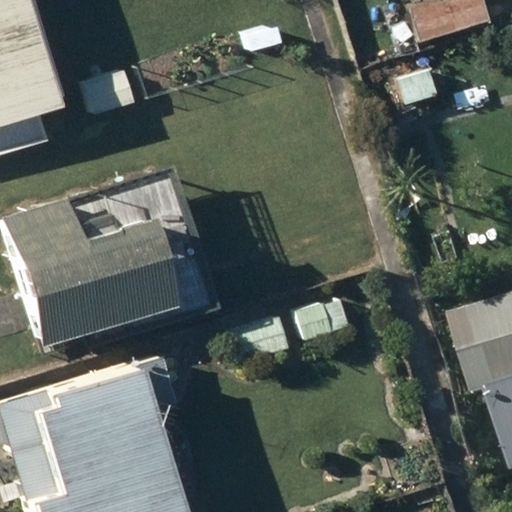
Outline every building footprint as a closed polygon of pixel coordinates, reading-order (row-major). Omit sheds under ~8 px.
[(25,0),(0,0),(0,153),(45,141),(36,109),(55,103),(25,0)] [(480,0),(422,0),(405,5),(416,40),(486,18),(480,0)] [(392,14),(348,29),(356,54),(400,40),(392,14)] [(94,78),(82,81),(90,112),(131,100),(122,68),(102,74),(99,63),(90,65),(94,78)] [(426,68),(395,76),(402,103),(433,94),(426,68)] [(480,153),(450,159),(453,173),(483,168),(480,153)] [(61,192),(0,210),(0,215),(38,340),(170,300),(144,213),(74,234),(61,192)] [(336,295),(290,311),(299,339),(346,323),(336,295)] [(511,299),(455,318),(480,398),(511,387),(511,299)] [(277,315),(223,332),(233,363),(287,345),(277,315)] [(130,362),(131,367),(44,394),(43,389),(0,401),(0,417),(26,501),(30,500),(33,511),(182,511),(150,408),(173,400),(158,353),(130,362)] [(511,396),(502,399),(511,429),(511,396)] [(511,477),(487,485),(494,511),(505,511),(511,510),(511,477)]
